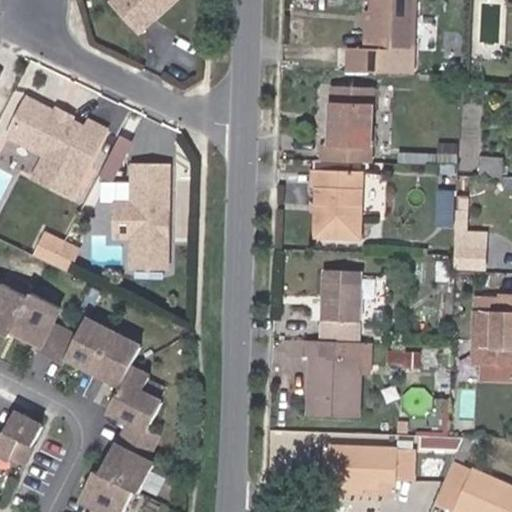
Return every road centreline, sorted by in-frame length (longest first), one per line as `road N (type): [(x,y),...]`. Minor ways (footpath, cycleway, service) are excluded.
road 1 (tertiary): [(237,504),(247,126)]
road 2 (residential): [(247,126),(198,114),(45,40),(32,5)]
road 3 (tertiary): [(247,126),(251,0)]
